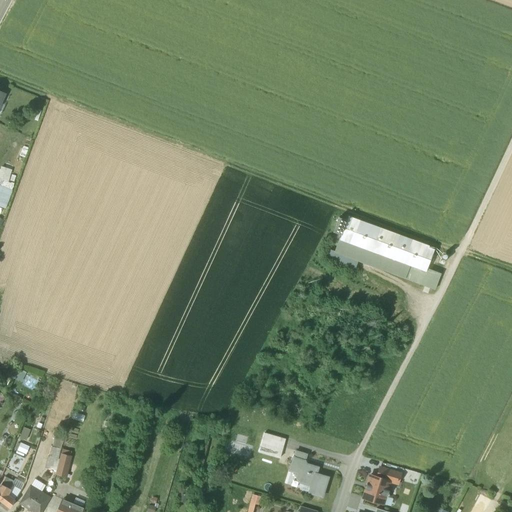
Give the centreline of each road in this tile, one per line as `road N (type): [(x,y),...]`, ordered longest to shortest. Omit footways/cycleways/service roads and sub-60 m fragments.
road 1 (track): [(511,269),(0,78)]
road 2 (track): [(511,143),(356,456)]
